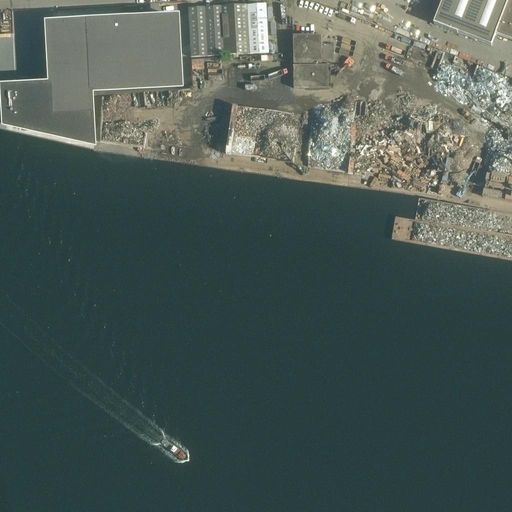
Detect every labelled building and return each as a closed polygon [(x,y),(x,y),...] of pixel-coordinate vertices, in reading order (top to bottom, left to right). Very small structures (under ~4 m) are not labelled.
[(496,36),(511,41),(511,0),(443,0),(434,25),(492,47),(496,36)] [(266,5),(247,6),(250,55),(269,54),(266,5)] [(247,6),(228,7),(230,56),(250,55),(247,6)] [(126,22),(88,24),(91,92),(181,87),(178,19),(138,21),(138,18),(137,7),(125,8),(126,18),(126,22)] [(228,7),(208,8),(211,57),(230,56),(228,7)] [(211,57),(208,8),(189,9),(191,58),(211,57)] [(50,26),(54,117),(92,115),(89,48),(87,9),(57,10),(58,26),(50,26)] [(294,88),(331,88),(331,66),(300,66),(300,65),(309,65),(309,63),(334,62),(334,45),(322,45),(322,36),(294,37),(294,35),(294,53),(294,88)] [(53,111),(51,87),(39,87),(41,112),(53,111)]
